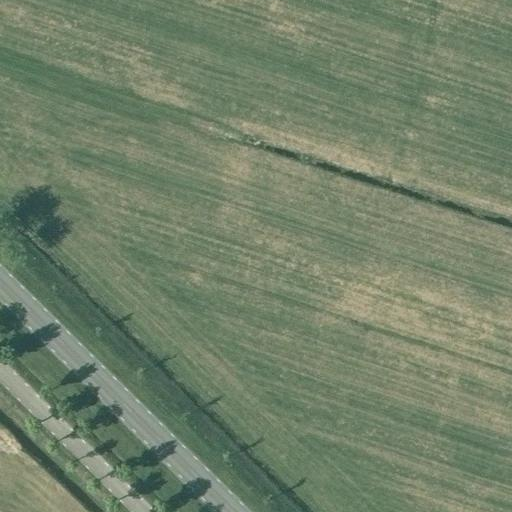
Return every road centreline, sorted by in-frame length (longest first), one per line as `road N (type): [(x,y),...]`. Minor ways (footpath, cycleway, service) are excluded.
road 1 (primary): [(232,511),(0,282)]
road 2 (unclassified): [(0,370),(143,511)]
